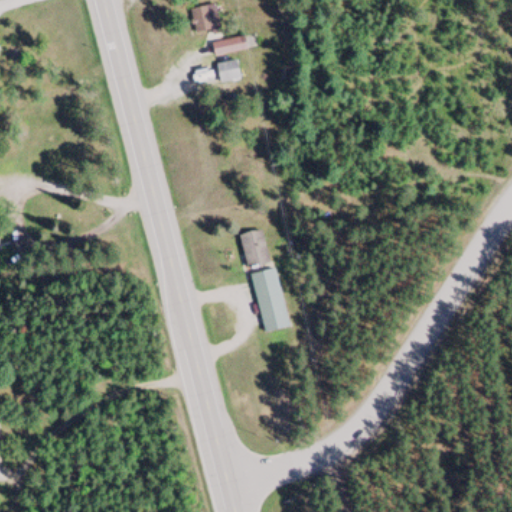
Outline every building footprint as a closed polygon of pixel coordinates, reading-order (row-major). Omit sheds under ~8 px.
[(191,10),(196,34),(219,29),(214,5),(191,10)] [(213,57),(247,52),(245,38),(211,43),(213,57)] [(240,81),(236,62),(215,65),(219,85),(240,81)] [(240,235),(246,271),(269,266),(262,231),(240,235)] [(275,269),(251,275),(264,334),(288,328),(275,269)]
